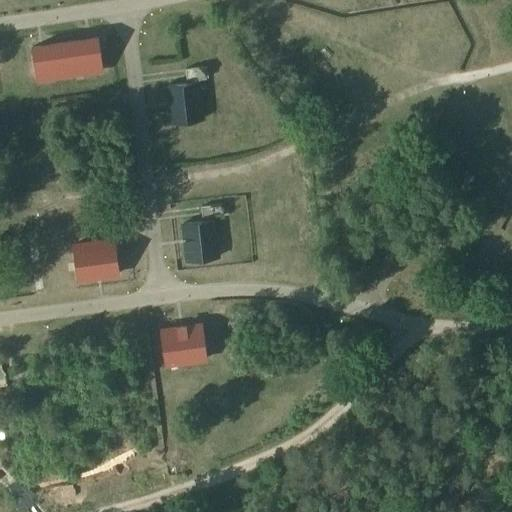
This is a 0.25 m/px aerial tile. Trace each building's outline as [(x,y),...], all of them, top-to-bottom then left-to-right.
[(94,34),(26,45),(32,84),(101,73),(94,34)] [(204,69),(181,70),(182,81),(204,79),(204,69)] [(197,84),(161,87),(165,125),(201,121),(197,84)] [(201,183),(180,184),(181,196),(202,195),(201,183)] [(253,192),(254,220),(264,220),(263,192),(253,192)] [(50,207),(55,224),(84,215),(79,198),(50,207)] [(220,205),(196,206),(197,218),(221,217),(220,205)] [(15,218),(20,234),(54,222),(48,206),(15,218)] [(211,218),(176,223),(182,263),(217,259),(211,218)] [(110,238),(63,245),(68,283),(115,277),(110,238)] [(198,323),(154,329),(159,368),(203,363),(198,323)] [(0,390),(8,389),(6,374),(0,374),(0,390)] [(162,475),(181,466),(171,445),(152,455),(162,475)]
